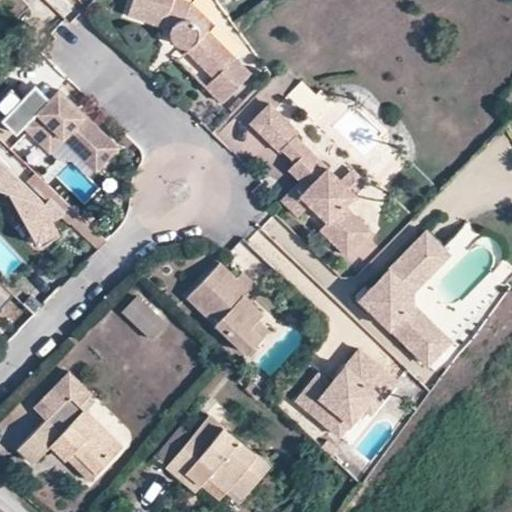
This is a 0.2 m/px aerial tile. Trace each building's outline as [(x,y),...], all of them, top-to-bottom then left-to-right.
[(22,0),(0,0),(0,8),(11,19),(20,10),(26,3),(22,0)] [(214,77),(205,86),(222,102),(251,73),(206,30),(206,20),(188,3),(179,0),(130,0),(126,16),(162,27),(164,20),(173,23),(170,26),(169,31),(169,35),(170,39),(172,42),(173,44),(175,46),(179,48),(183,48),(187,48),(188,49),(186,51),(214,77)] [(177,60),(205,86),(214,77),(186,51),(177,60)] [(58,89),(40,107),(29,96),(10,115),(47,151),(63,136),(96,169),(117,147),(84,115),(67,98),(58,89)] [(342,236),(335,244),(351,260),(375,235),(348,209),(359,198),(298,139),(302,136),(272,107),(253,127),(270,143),(283,155),(285,153),(299,165),(311,177),(318,184),(305,198),(298,192),(285,204),(302,220),(314,208),(331,225),(342,236)] [(0,162),(0,189),(4,191),(36,244),(57,232),(41,201),(0,162)] [(303,186),(298,192),(305,198),(318,184),(311,177),(299,165),(290,174),(303,186)] [(105,240),(54,192),(45,202),(67,223),(69,221),(97,248),(105,240)] [(277,213),(250,237),(310,304),(323,292),(307,274),(321,262),(277,213)] [(323,233),(335,244),(342,236),(331,225),(323,233)] [(409,287),(446,248),(428,230),(375,286),(361,300),(430,366),(443,352),(420,330),(426,324),(409,308),(409,287)] [(247,241),(232,251),(246,270),(261,259),(247,241)] [(452,253),(446,248),(409,287),(409,308),(426,324),(420,330),(443,352),(454,341),(417,305),(417,289),(452,253)] [(246,354),(261,339),(250,328),(257,321),(262,316),(243,296),(254,284),(242,272),(236,278),(229,272),(219,262),(187,295),(246,354)] [(0,309),(12,296),(0,284),(0,309)] [(150,338),(162,324),(136,298),(122,311),(150,338)] [(268,332),(257,321),(250,328),(261,339),(268,332)] [(295,401),(329,430),(340,417),(350,425),(363,410),(376,395),(384,402),(398,385),(360,352),(346,367),(331,385),(318,374),(295,401)] [(16,448),(32,463),(49,446),(55,440),(70,455),(72,452),(95,473),(121,446),(80,405),(90,393),(67,371),(33,408),(45,419),(16,448)] [(371,417),(384,402),(376,395),(363,410),(371,417)] [(191,462),(206,475),(225,491),(228,487),(237,476),(251,485),(268,464),(221,426),(208,415),(165,466),(179,477),(183,471),(191,462)] [(338,438),(350,425),(340,417),(329,430),(338,438)] [(66,459),(70,455),(55,440),(49,446),(63,461),(66,459)] [(87,480),(95,473),(72,452),(70,455),(66,459),(87,480)] [(199,483),(206,475),(191,462),(183,471),(199,483)] [(251,486),(251,485),(237,476),(228,487),(242,497),(251,486)]
